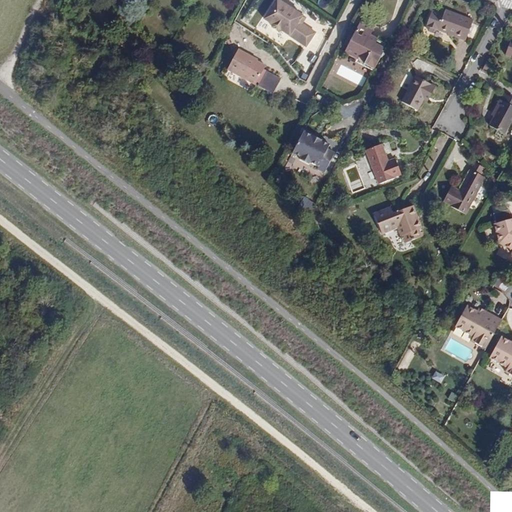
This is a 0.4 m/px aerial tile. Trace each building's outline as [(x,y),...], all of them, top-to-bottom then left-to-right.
[(303,15),(279,0),(277,0),(265,19),(272,23),(273,27),(279,31),(282,30),(306,46),(315,32),(302,23),(299,21),(303,15)] [(466,40),(473,21),(445,10),(444,16),(437,13),(433,12),(428,26),(429,26),(430,31),(434,32),(438,30),(466,40)] [(382,51),(384,48),(376,44),(378,40),(370,36),(376,25),(363,18),(345,52),(364,62),(363,64),(373,69),(379,58),(383,56),(382,51)] [(239,74),(249,55),(238,50),(227,69),(255,84),(256,82),(239,74)] [(256,82),(265,66),(251,58),(252,57),(249,55),(239,74),(256,82)] [(490,75),(494,67),(486,63),(482,71),(490,75)] [(280,78),(266,70),(258,86),(272,93),(280,78)] [(428,101),(435,87),(416,77),(402,102),(417,110),(423,99),(428,101)] [(504,134),(511,119),(511,97),(506,94),(502,101),(500,100),(493,113),(496,114),(490,126),(504,134)] [(319,165),(328,148),(330,144),(321,139),(320,141),(312,137),(313,135),(304,130),(293,152),(301,156),(300,158),(309,163),(310,161),(319,165)] [(401,174),(396,159),(388,162),(382,145),(367,151),(379,184),(394,179),(394,177),(401,174)] [(325,171),(335,152),(328,148),(319,165),(318,167),(325,171)] [(482,176),(485,169),(475,163),(471,171),(482,176)] [(465,215),(485,178),(482,176),(471,171),(460,192),(452,187),(444,201),(452,206),(451,207),(465,215)] [(311,204),(318,193),(307,187),(301,197),(311,204)] [(422,228),(413,206),(392,214),(401,236),(403,236),(405,243),(421,237),(419,230),(422,228)] [(511,221),(493,226),(498,245),(511,253),(510,257),(511,258),(511,221)] [(485,350),(501,322),(484,312),(482,315),(477,312),(467,307),(455,328),(473,338),(471,342),(485,350)] [(511,377),(511,344),(501,338),(496,348),(497,349),(490,360),(507,370),(505,373),(511,377)] [(490,360),(497,349),(496,348),(489,360),(490,360)] [(446,377),(436,370),(431,378),(442,384),(446,377)]
